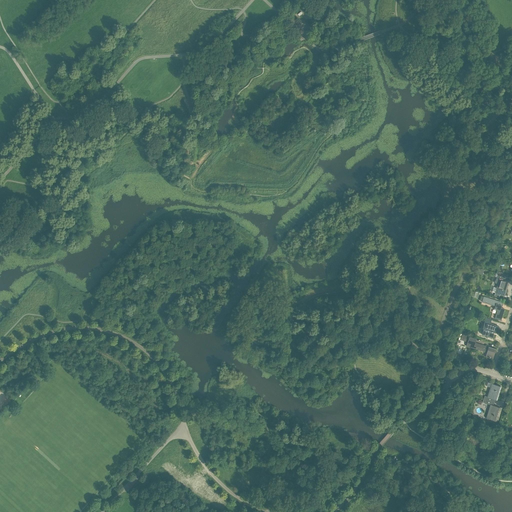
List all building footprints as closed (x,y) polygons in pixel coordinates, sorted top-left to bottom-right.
[(310,19),(303,13),(301,16),(307,22),(310,19)] [(493,287),(492,292),(504,295),(505,296),(508,287),(509,282),(508,282),(503,280),(505,276),(496,273),(495,277),(497,277),(497,278),(496,278),(495,283),(498,284),(496,288),(493,287)] [(501,321),(504,309),(501,308),(501,306),(502,306),(502,304),(503,304),(503,303),(481,296),(480,300),(482,301),(482,302),(495,306),(494,309),(497,311),(495,319),(501,321)] [(496,333),(498,326),(490,324),(491,320),(485,318),(482,328),(489,331),(487,336),(492,338),(494,332),(496,333)] [(477,349),(478,344),(475,343),(476,339),(460,334),(458,339),(467,342),(466,346),(477,349)] [(493,359),(496,349),(478,344),(477,349),(486,352),(485,356),(493,359)] [(497,400),(501,387),(487,382),(486,386),(490,387),(487,397),(484,396),(483,399),(494,403),(495,399),(497,400)] [(496,421),(499,412),(500,408),(499,407),(493,405),(494,403),(483,399),(482,402),(490,405),(486,418),(495,421),(496,421)]
